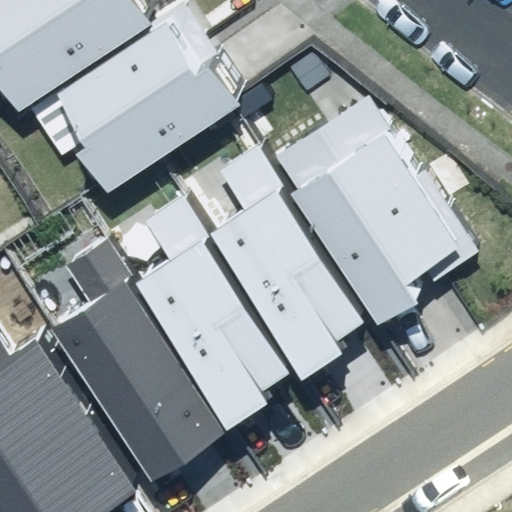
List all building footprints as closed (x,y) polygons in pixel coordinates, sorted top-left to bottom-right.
[(33,77),(145,0),(0,0),(0,5),(17,30),(6,37),(33,77)] [(122,158),(250,70),(201,0),(161,0),(72,62),(105,110),(94,118),(122,158)] [(372,90),(275,153),(379,312),(476,249),(372,90)] [(238,206),(210,225),(305,369),(372,325),(256,148),(217,174),(238,206)] [(164,254),(138,272),(231,409),(292,367),(180,202),(145,226),(164,254)] [(82,309),(53,329),(152,477),(219,433),(103,258),(64,283),(82,309)] [(35,336),(6,355),(0,346),(0,438),(49,511),(102,511),(137,489),(35,336)] [(0,511),(49,511),(0,438),(0,511)]
